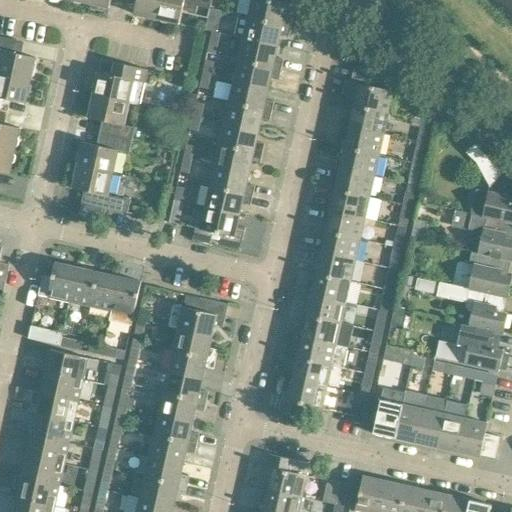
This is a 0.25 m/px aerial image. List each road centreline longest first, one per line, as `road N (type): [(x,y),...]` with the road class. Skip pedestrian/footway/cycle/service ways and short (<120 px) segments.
road 1 (residential): [(507,486),(238,421)]
road 2 (residential): [(270,275),(327,19)]
road 3 (residential): [(270,275),(37,222)]
road 4 (residential): [(37,222),(79,26)]
road 5 (residential): [(0,379),(37,222)]
road 6 (residential): [(238,421),(270,275)]
